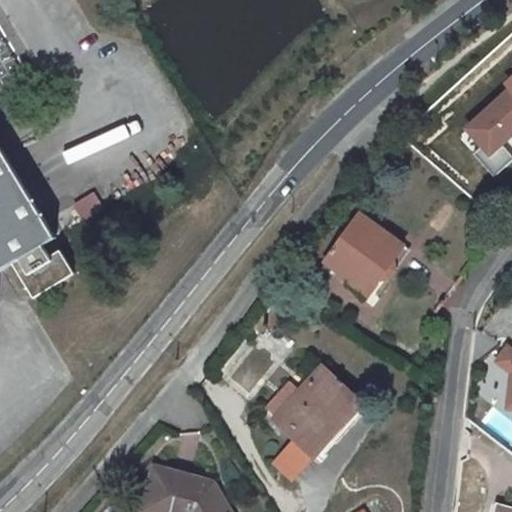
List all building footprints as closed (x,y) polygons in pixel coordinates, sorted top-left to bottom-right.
[(0,97),(2,101),(29,84),(0,35),(0,97)] [(483,147),(473,156),(494,179),(511,162),(511,157),(501,146),(511,135),(511,82),(508,86),(511,90),(511,91),(468,131),(483,147)] [(0,273),(13,266),(34,299),(75,274),(61,250),(50,257),(44,246),(58,238),(0,142),(0,273)] [(441,200),(427,226),(442,234),(456,209),(441,200)] [(404,247),(360,215),(324,263),(348,282),(350,283),(358,273),(376,285),(379,280),(386,285),(399,265),(393,261),(404,247)] [(409,251),(404,247),(393,261),(399,265),(409,251)] [(365,299),(376,285),(358,273),(350,283),(348,282),(346,285),(365,299)] [(511,368),(511,349),(511,348),(502,361),(511,368)] [(324,437),(356,402),(320,371),(298,394),(291,389),(265,417),(273,423),(315,461),(331,443),(324,437)] [(227,511),(212,487),(154,470),(142,509),(150,511),(227,511)]
